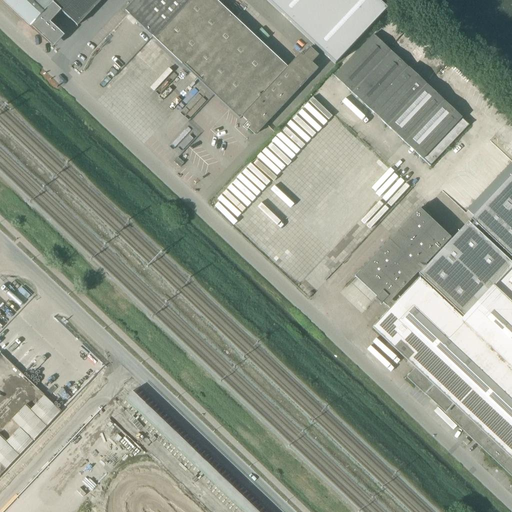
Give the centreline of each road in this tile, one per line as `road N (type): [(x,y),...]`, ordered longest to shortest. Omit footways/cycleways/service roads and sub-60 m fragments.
road 1 (unclassified): [(511,503),(196,204)]
road 2 (unclassified): [(0,241),(281,511)]
road 3 (unclassified): [(196,204),(0,20)]
road 4 (unknown): [(333,335),(370,260),(407,217),(511,153)]
road 5 (unclassified): [(196,204),(325,66)]
